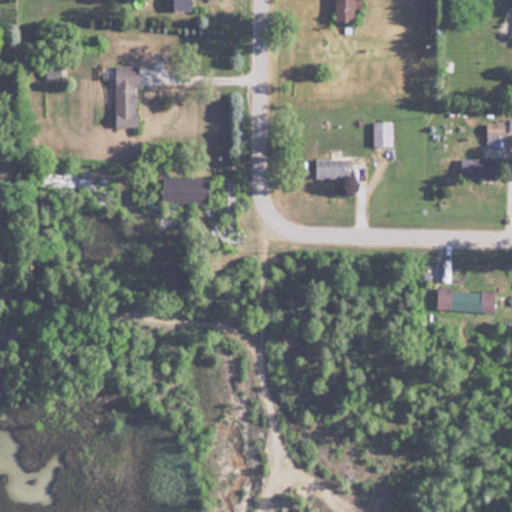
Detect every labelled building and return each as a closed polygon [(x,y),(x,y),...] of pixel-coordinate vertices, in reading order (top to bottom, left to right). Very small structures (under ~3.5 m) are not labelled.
[(337,0),(337,18),(358,18),(358,0),(337,0)] [(116,126),(139,126),(139,63),(116,63),(116,126)] [(393,120),(374,120),(374,145),(393,145),(393,120)] [(495,175),(495,156),(462,156),(462,175),(495,175)] [(350,177),(350,157),(316,157),(316,177),(350,177)] [(211,176),(164,175),(164,201),(211,202),(211,176)] [(437,310),(497,310),(497,287),(437,286),(437,310)]
